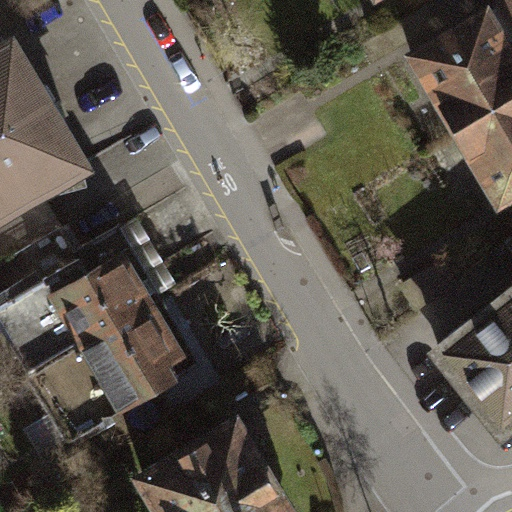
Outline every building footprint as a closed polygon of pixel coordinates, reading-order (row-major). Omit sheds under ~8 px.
[(511,0),(492,0),(498,9),(412,60),(456,134),(511,100),(511,0)] [(0,49),(0,276),(70,234),(48,197),(96,168),(18,39),(0,49)] [(511,100),(456,134),(500,207),(511,200),(511,100)] [(0,276),(0,325),(35,384),(176,300),(185,294),(145,229),(88,263),(70,234),(0,276)] [(511,293),(434,352),(507,449),(511,445),(511,293)] [(35,384),(75,449),(215,365),(176,300),(35,384)] [(136,480),(155,511),(306,511),(246,414),(136,480)]
